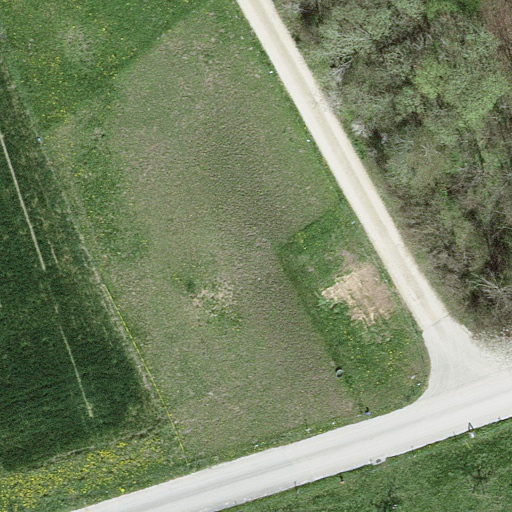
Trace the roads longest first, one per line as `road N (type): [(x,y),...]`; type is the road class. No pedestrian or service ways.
road 1 (track): [(481,399),(247,0)]
road 2 (residential): [(150,511),(511,389)]
